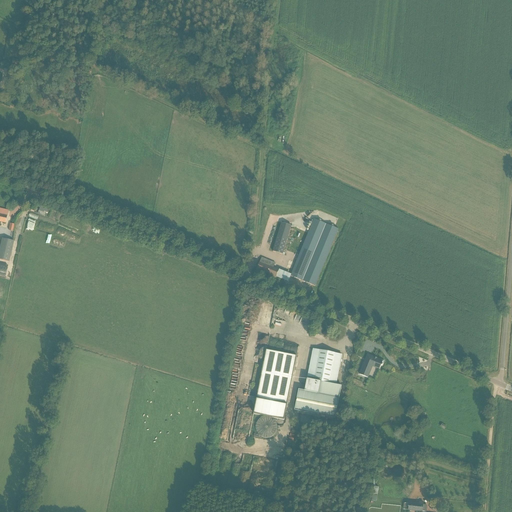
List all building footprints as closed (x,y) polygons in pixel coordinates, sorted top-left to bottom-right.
[(0,222),(6,224),(9,211),(0,208),(0,222)] [(264,226),(272,228),(275,217),(268,216),(266,223),(264,223),(264,226)] [(340,231),(313,219),(290,275),(273,269),(275,264),(261,258),(259,263),(258,268),(257,271),(288,283),(289,280),(317,288),(340,231)] [(291,226),(281,223),(272,252),(282,255),(291,226)] [(2,240),(0,246),(0,260),(8,262),(12,242),(2,240)] [(231,359),(237,361),(240,351),(234,349),(231,359)] [(342,355),(313,349),(305,392),(299,391),(295,412),(335,420),(341,387),(336,386),(342,355)] [(296,357),(266,351),(254,415),(284,420),(296,357)] [(383,361),(367,355),(359,375),(368,379),(372,368),(379,371),(383,361)] [(231,365),(228,382),(234,383),(236,366),(231,365)] [(276,430),(276,428),(276,426),(275,424),(274,423),(273,421),(272,420),(271,419),(269,419),(267,418),(266,418),(263,419),(262,420),(260,421),(259,422),(258,424),(257,426),(257,428),(257,430),(258,431),(258,433),(260,434),(261,435),(262,437),(264,437),(267,437),(269,437),(271,437),(273,435),(274,434),(275,433),(276,431),(276,430)] [(422,505),(408,503),(407,509),(421,511),(422,505)]
